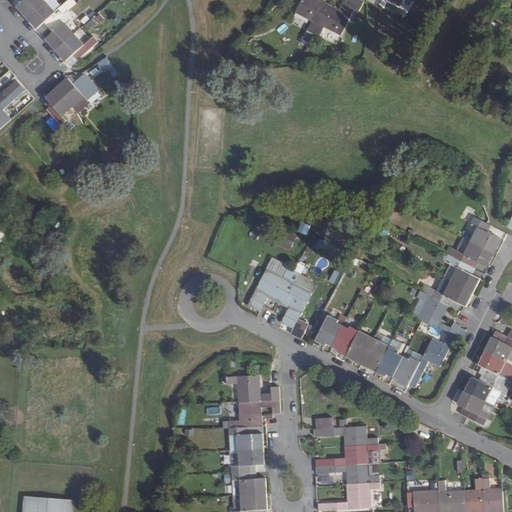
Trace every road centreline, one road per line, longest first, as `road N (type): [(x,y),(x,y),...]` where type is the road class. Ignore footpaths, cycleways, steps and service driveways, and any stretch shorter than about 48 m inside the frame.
road 1 (residential): [(434,421),(285,342)]
road 2 (residential): [(508,272),(434,421)]
road 3 (residential): [(293,488),(285,342)]
